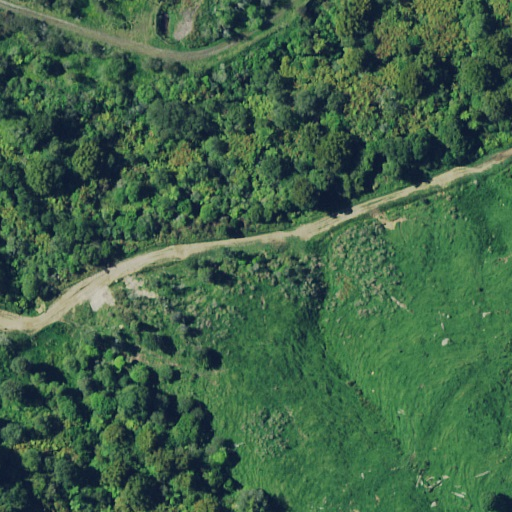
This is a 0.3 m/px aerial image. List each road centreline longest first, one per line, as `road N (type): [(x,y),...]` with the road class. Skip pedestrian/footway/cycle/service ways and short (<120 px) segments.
road 1 (track): [(0,321),(50,319),(144,266),(295,241),(353,209),(511,149)]
road 2 (unclassified): [(311,0),(248,49),(213,56),(156,47),(8,0)]
